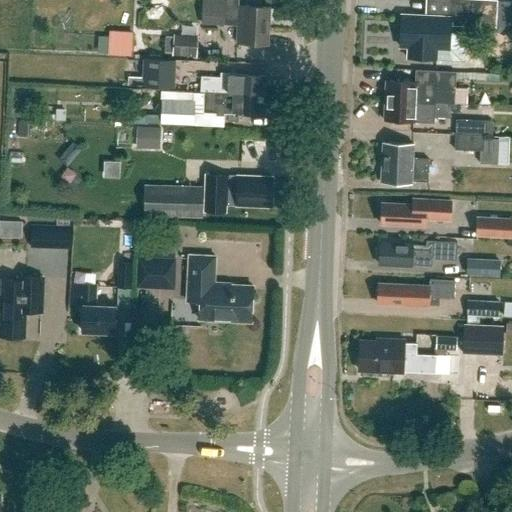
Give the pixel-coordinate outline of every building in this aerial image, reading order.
[(225,0),(203,0),(203,24),(237,26),(237,43),(268,44),(269,8),(239,7),(239,9),(225,8),(225,0)] [(450,33),(450,25),(493,28),(495,2),(494,0),(448,0),(448,18),(402,15),(400,46),(408,47),(407,58),(436,60),(464,61),(465,33),(450,33)] [(511,2),(495,2),(493,28),(511,28),(511,2)] [(131,55),(133,37),(111,35),(109,53),(131,55)] [(197,55),(198,39),(166,36),(165,53),(197,55)] [(173,89),(175,61),(142,60),(141,87),(173,89)] [(416,82),(386,81),(385,101),(450,104),(454,105),(455,72),(417,70),(416,82)] [(205,92),(265,95),(266,76),(237,75),(237,73),(221,73),(221,78),(205,77),(205,92)] [(264,114),(265,95),(205,92),(204,113),(235,114),(235,113),(264,114)] [(194,119),(195,101),(161,99),(160,118),(194,119)] [(434,118),(450,119),(450,104),(385,101),(384,120),(434,123),(434,118)] [(455,135),(483,136),(483,135),(492,135),(493,121),(455,120),(455,135)] [(149,128),(149,149),(161,149),(161,129),(149,128)] [(483,139),(483,136),(455,135),(454,150),(480,151),(479,164),(508,165),(509,138),(499,137),(499,139),(483,139)] [(427,182),(429,159),(413,158),(413,144),(382,143),(380,182),(411,184),(411,181),(427,182)] [(270,207),(271,178),(206,176),(205,211),(225,212),(226,205),(270,207)] [(193,191),(194,187),(144,186),(144,217),(202,218),(202,191),(193,191)] [(450,220),(451,201),(414,199),(413,205),(382,203),(381,224),(425,226),(425,219),(450,220)] [(511,237),(511,218),(476,216),(475,236),(511,237)] [(0,220),(0,236),(21,238),(22,222),(0,220)] [(31,247),(45,247),(45,227),(32,226),(31,247)] [(380,243),(379,264),(412,266),(432,267),(433,257),(457,258),(457,243),(426,241),(426,246),(413,245),(380,243)] [(136,288),(149,288),(151,257),(138,256),(136,288)] [(251,322),(252,286),(214,285),(215,257),(188,256),(186,301),(200,302),(199,320),(251,322)] [(499,277),(500,260),(466,259),(466,275),(499,277)] [(119,263),(117,287),(131,288),(132,263),(119,263)] [(42,312),(43,278),(19,277),(18,281),(2,280),(0,323),(0,336),(24,338),(25,311),(42,312)] [(454,299),(455,281),(430,280),(430,287),(379,284),(379,290),(376,291),(376,296),(378,298),(378,303),(429,306),(429,303),(439,303),(440,298),(454,299)] [(114,334),(115,306),(96,305),(96,286),(72,285),(71,306),(83,306),(82,332),(114,334)] [(498,317),(499,302),(467,300),(466,315),(498,317)] [(464,324),(462,352),(502,354),(503,326),(464,324)] [(456,350),(457,337),(436,336),(435,349),(456,350)] [(404,343),(404,341),(377,339),(377,342),(360,341),(359,370),(435,374),(436,356),(412,355),(413,344),(404,343)]
